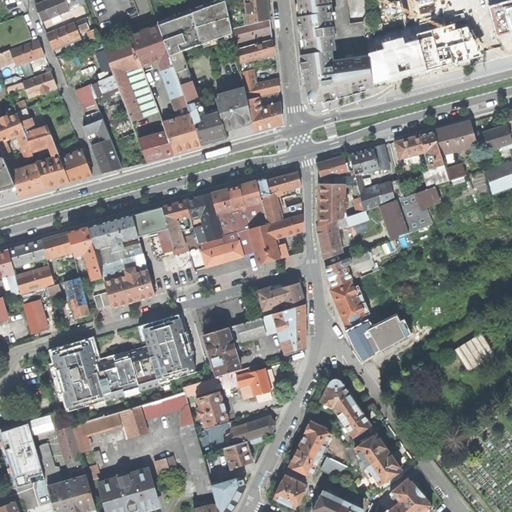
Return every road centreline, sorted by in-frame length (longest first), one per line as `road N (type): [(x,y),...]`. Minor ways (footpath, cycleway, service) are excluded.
road 1 (residential): [(315,267),(14,357),(0,384)]
road 2 (primary): [(0,233),(303,151)]
road 3 (primary): [(297,130),(0,214)]
road 4 (primary): [(511,73),(297,130)]
road 5 (residential): [(454,503),(341,342),(323,328)]
road 6 (primary): [(303,151),(511,90)]
road 7 (residential): [(249,502),(312,377),(323,328)]
road 8 (residential): [(297,130),(283,0)]
